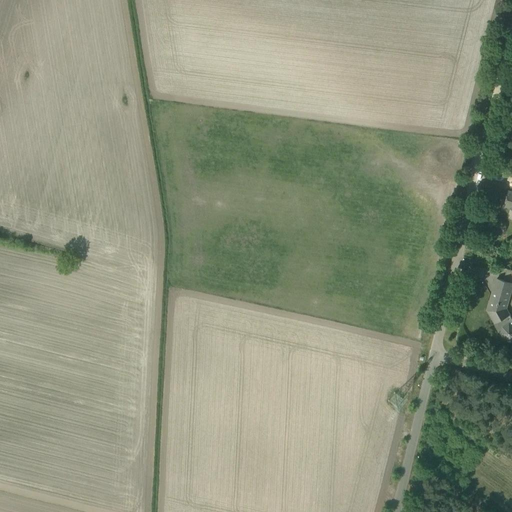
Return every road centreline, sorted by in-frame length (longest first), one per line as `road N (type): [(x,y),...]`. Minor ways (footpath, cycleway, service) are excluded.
road 1 (unclassified): [(430,361),(511,24)]
road 2 (unclassified): [(393,511),(430,361)]
